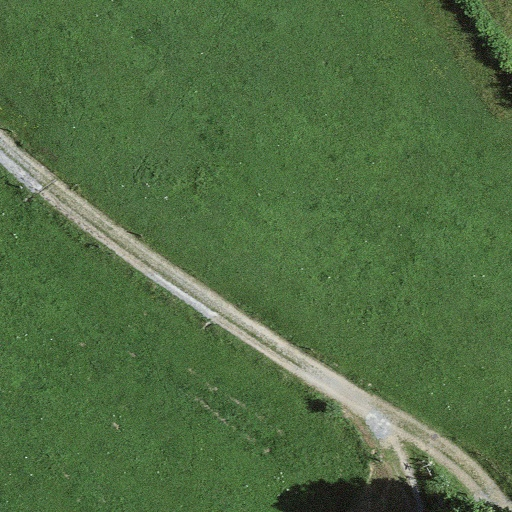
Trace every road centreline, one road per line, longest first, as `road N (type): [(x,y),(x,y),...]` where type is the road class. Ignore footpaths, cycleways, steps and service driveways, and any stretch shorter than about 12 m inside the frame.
road 1 (track): [(394,437),(0,152)]
road 2 (track): [(490,511),(394,437)]
